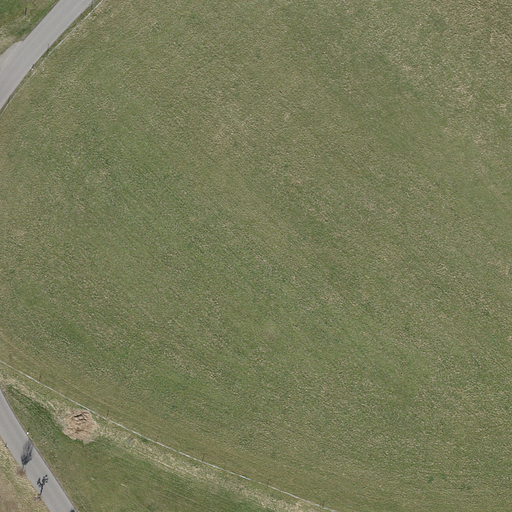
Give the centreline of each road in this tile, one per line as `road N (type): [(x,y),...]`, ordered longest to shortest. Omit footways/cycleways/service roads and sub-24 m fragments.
road 1 (unclassified): [(0,95),(81,0)]
road 2 (unclassified): [(65,511),(0,409)]
